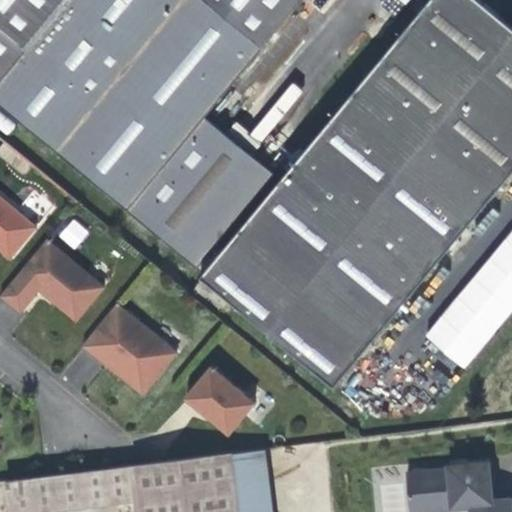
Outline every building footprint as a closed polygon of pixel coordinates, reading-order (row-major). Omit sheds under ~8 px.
[(220,0),(65,0),(25,51),(0,80),(0,103),(124,209),(203,115),(268,36),(220,0)] [(0,0),(0,29),(25,51),(65,0),(0,0)] [(511,27),(480,0),(433,0),(224,250),(203,276),(325,380),(511,158),(511,27)] [(220,0),(268,36),(297,0),(220,0)] [(0,80),(25,51),(0,29),(0,80)] [(0,112),(0,128),(7,133),(14,124),(0,112)] [(193,268),(214,243),(269,173),(203,115),(124,209),(193,268)] [(0,197),(0,248),(11,258),(36,228),(0,197)] [(59,236),(74,249),(89,231),(73,218),(59,236)] [(511,224),(426,339),(469,371),(511,313),(511,224)] [(105,288),(46,239),(0,293),(0,294),(21,312),(39,290),(51,300),(54,296),(80,317),(105,288)] [(203,276),(224,250),(214,243),(193,268),(203,276)] [(54,296),(51,300),(58,306),(77,322),(80,317),(54,296)] [(177,353),(116,303),(82,344),(110,368),(116,373),(119,369),(146,390),(177,353)] [(256,401),(212,366),(186,398),(211,417),(230,433),(256,401)] [(119,369),(116,373),(143,394),(146,390),(119,369)] [(241,511),(277,511),(269,448),(234,452),(241,511)] [(241,511),(234,452),(131,465),(136,503),(137,511),(241,511)] [(468,502),(490,499),(486,461),(464,464),(468,502)] [(468,502),(464,464),(446,465),(446,467),(404,472),(408,511),(451,506),(451,503),(460,502),(468,502)] [(63,511),(136,503),(131,465),(43,475),(4,480),(8,511),(63,511)] [(490,499),(468,502),(469,511),(508,511),(507,497),(490,499)]
